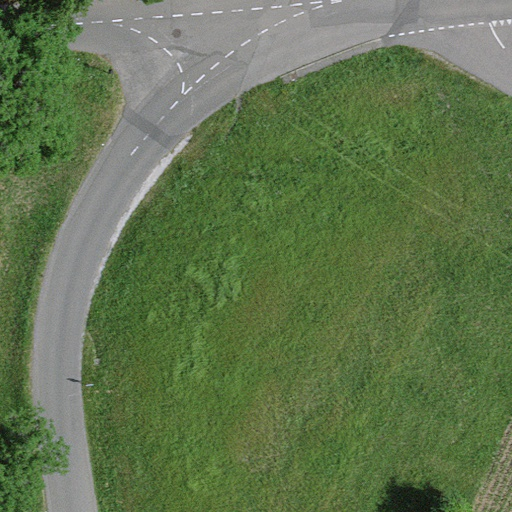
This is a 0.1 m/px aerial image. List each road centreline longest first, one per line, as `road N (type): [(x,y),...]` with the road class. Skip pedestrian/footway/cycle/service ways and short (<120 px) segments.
road 1 (residential): [(209,14),(176,97),(96,211),(60,312),(57,402),(74,511)]
road 2 (residential): [(457,0),(209,14)]
road 3 (residential): [(209,14),(0,29)]
